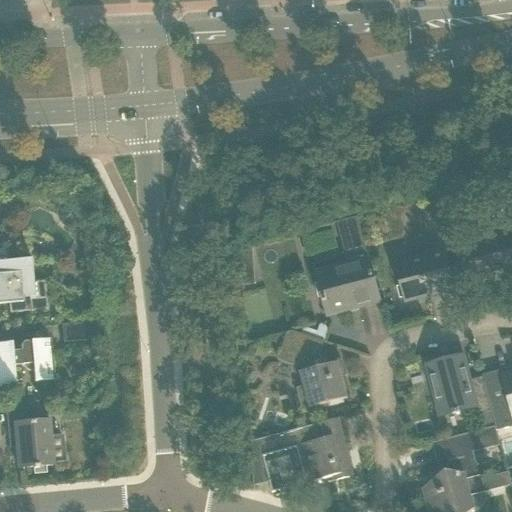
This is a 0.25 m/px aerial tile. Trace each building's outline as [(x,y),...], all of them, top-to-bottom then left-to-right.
[(456,191),(435,197),(442,224),(463,219),(456,191)] [(347,265),(317,273),(328,316),(380,302),(371,265),(369,260),(367,251),(361,227),(358,217),(337,223),(347,265)] [(465,241),(470,260),(475,279),(511,269),(511,233),(486,241),(484,236),(465,241)] [(252,245),(238,249),(239,261),(253,260),(252,245)] [(6,249),(0,249),(0,304),(12,304),(12,307),(9,308),(10,313),(47,310),(45,282),(33,283),(32,271),(31,259),(18,260),(7,261),(6,249)] [(395,265),(400,283),(405,302),(454,290),(444,252),(395,265)] [(97,340),(96,322),(62,325),(63,343),(97,340)] [(323,341),(304,335),(293,331),(287,333),(278,360),(301,367),(302,372),(300,372),(301,374),(301,373),(310,406),(309,407),(310,408),(328,403),(329,407),(343,403),(342,400),(346,398),(340,376),(345,374),(342,361),(321,367),(318,356),(323,341)] [(16,345),(11,345),(11,343),(0,344),(0,388),(15,387),(13,366),(22,365),(23,367),(24,368),(25,369),(27,371),(28,371),(30,372),(32,372),(33,372),(34,382),(54,380),(50,340),(30,342),(31,346),(30,346),(30,345),(29,344),(28,343),(27,342),(25,342),(24,342),(23,342),(22,343),(21,344),(21,345),(20,346),(20,347),(17,347),(16,345)] [(250,345),(246,355),(255,358),(258,348),(250,345)] [(463,357),(428,366),(441,416),(455,412),(456,415),(460,415),(459,411),(474,407),(476,415),(482,414),(486,429),(495,427),(483,378),(469,381),(463,357)] [(483,378),(495,427),(497,431),(511,426),(511,373),(509,374),(508,370),(482,377),(483,378)] [(33,468),(33,469),(38,469),(38,467),(52,466),(52,462),(64,460),(62,436),(49,437),(46,406),(5,410),(8,440),(15,439),(18,469),(33,468)] [(280,434),(259,440),(263,457),(284,451),(296,448),(300,464),(308,462),(313,481),(333,476),(334,481),(353,476),(338,419),(319,424),(307,427),(280,434)] [(497,431),(495,427),(434,443),(440,468),(445,466),(446,472),(423,489),(429,511),(470,511),(473,510),(470,496),(483,492),(472,453),(500,445),(497,431)] [(253,487),(254,486),(269,483),(263,457),(259,440),(250,442),(253,487)]
